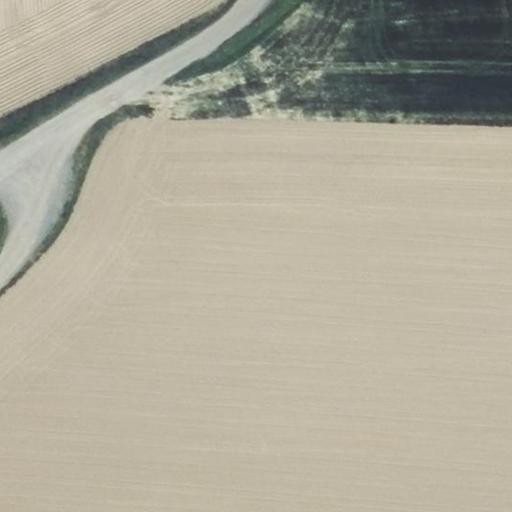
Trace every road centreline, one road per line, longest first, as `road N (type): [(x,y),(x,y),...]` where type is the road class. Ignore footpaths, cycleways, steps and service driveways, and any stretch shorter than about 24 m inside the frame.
road 1 (track): [(128,88),(256,0)]
road 2 (unclassified): [(24,155),(32,202),(27,237),(0,275)]
road 3 (unclassified): [(24,155),(128,88)]
